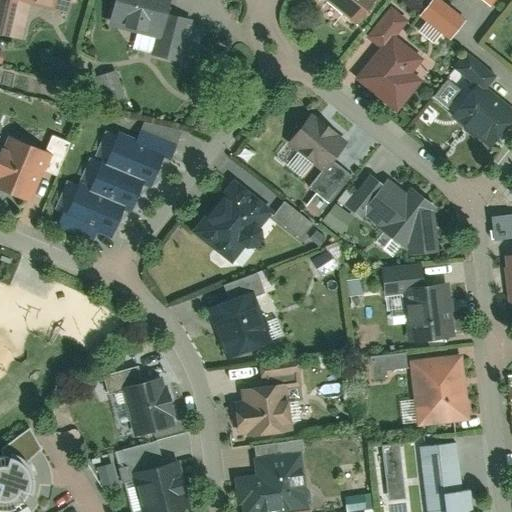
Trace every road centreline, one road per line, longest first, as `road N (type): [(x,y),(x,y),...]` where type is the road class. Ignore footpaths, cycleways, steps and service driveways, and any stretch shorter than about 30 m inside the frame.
road 1 (residential): [(108,273),(282,60)]
road 2 (residential): [(221,511),(198,381),(173,332),(108,273)]
road 3 (residential): [(282,60),(473,203)]
road 4 (residential): [(491,345),(508,511)]
road 5 (residential): [(473,203),(491,345)]
